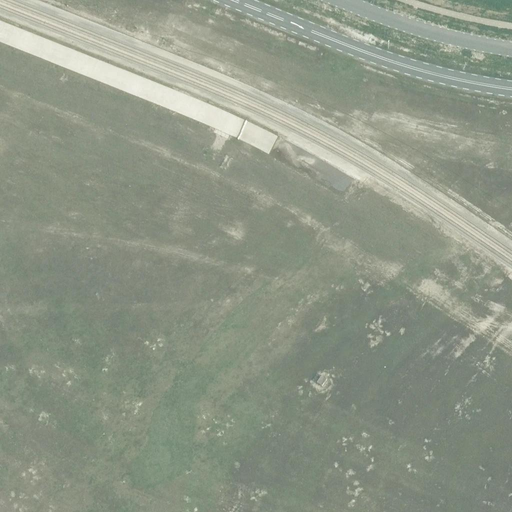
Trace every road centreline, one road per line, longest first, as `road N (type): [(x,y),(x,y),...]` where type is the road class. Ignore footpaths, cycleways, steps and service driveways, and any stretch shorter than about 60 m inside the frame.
road 1 (secondary): [(511,90),(435,75),(232,0)]
road 2 (unclassified): [(511,49),(431,32),(344,0)]
